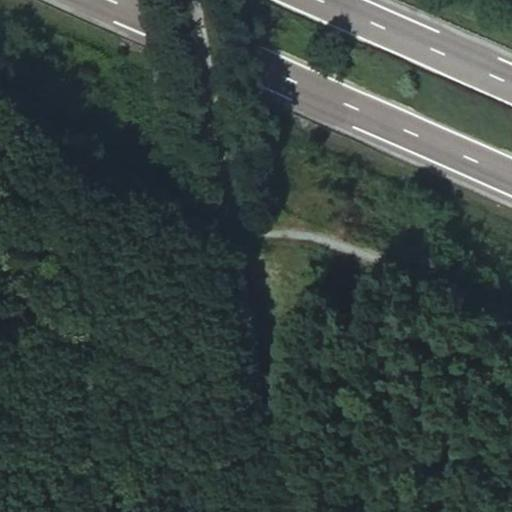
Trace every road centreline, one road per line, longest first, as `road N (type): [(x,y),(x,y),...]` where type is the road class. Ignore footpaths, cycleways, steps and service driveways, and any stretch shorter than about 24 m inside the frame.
road 1 (track): [(0,82),(47,105),(108,163),(208,212),(363,245),(511,310)]
road 2 (trunk): [(116,0),(511,174)]
road 3 (trunk): [(511,91),(303,0)]
